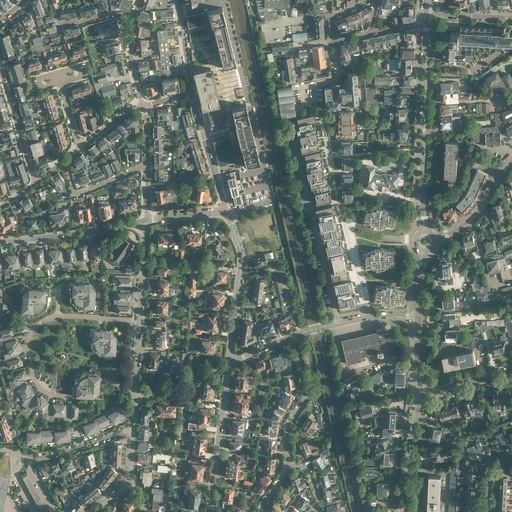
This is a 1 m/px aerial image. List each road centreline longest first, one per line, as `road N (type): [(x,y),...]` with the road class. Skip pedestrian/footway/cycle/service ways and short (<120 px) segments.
road 1 (secondary): [(425,231),(426,22)]
road 2 (residential): [(338,323),(291,129)]
road 3 (residential): [(226,213),(268,201),(269,191),(239,58)]
road 4 (tertiary): [(209,511),(228,361)]
road 5 (tertiary): [(226,213),(240,254),(228,361)]
road 6 (tertiary): [(144,220),(0,240)]
road 7 (residential): [(0,450),(42,457),(133,431)]
road 8 (residential): [(289,461),(287,423),(304,398),(291,337)]
road 9 (residential): [(226,213),(191,92)]
